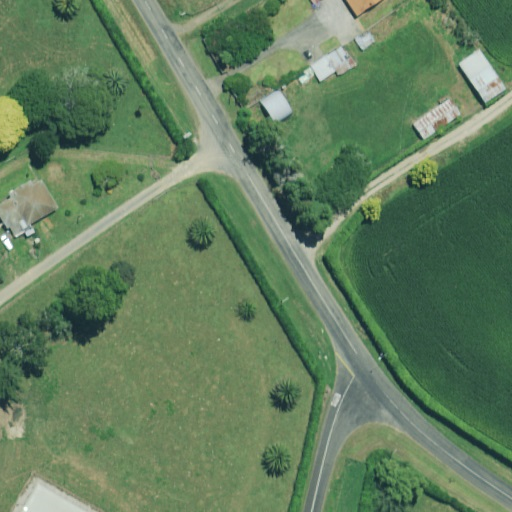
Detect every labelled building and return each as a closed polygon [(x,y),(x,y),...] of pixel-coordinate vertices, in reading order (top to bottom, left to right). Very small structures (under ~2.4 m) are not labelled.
[(345,0),(357,16),(380,0),(345,0)] [(351,69),(339,49),(311,67),(320,83),(337,72),(339,76),(351,69)] [(505,90),(480,51),(459,64),(485,104),(505,90)] [(291,111),(277,92),(261,103),(274,123),(291,111)] [(460,116),(449,100),(413,125),(424,141),(460,116)] [(37,233),(32,224),(58,208),(39,177),(10,195),(12,197),(0,204),(0,218),(7,230),(10,229),(15,238),(23,234),(27,239),(37,233)]
